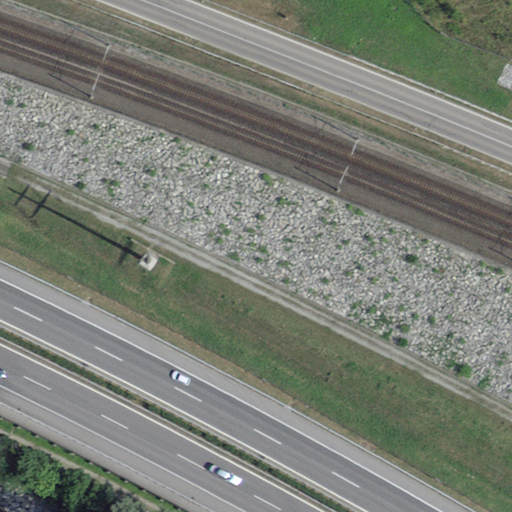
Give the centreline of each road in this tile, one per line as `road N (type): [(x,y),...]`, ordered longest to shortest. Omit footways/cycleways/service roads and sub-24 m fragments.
road 1 (track): [(0,172),(155,239),(511,418)]
road 2 (motorway): [(392,511),(225,416),(0,303)]
road 3 (primary): [(511,142),(139,0)]
road 4 (motorway): [(0,369),(278,511)]
